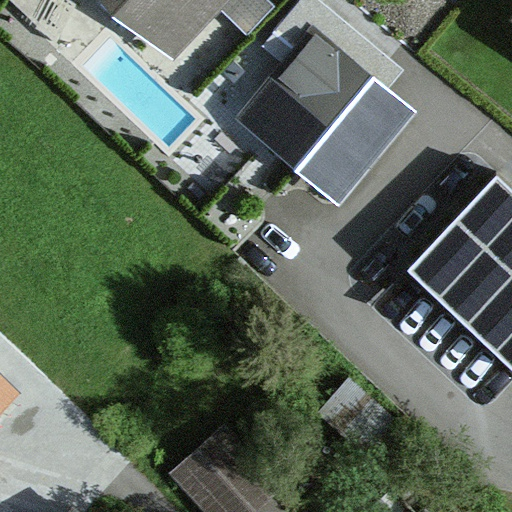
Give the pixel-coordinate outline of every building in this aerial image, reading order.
[(73,0),(11,0),(56,42),(76,3),(73,0)] [(182,0),(211,0),(246,32),(274,3),(270,0),(130,0),(158,26),(182,0)] [(350,151),(359,159),(401,108),(367,80),(386,57),(317,0),(301,0),(263,45),(291,68),(259,106),(279,122),(271,131),(327,178),(350,151)] [(511,185),(496,171),(408,265),(511,362),(511,185)] [(322,410),(367,451),(394,422),(350,380),(322,410)] [(0,387),(0,407),(10,397),(0,387)] [(181,474),(215,511),(235,511),(269,482),(225,434),(181,474)] [(354,511),(457,511),(452,506),(445,511),(414,511),(388,482),(354,511)]
